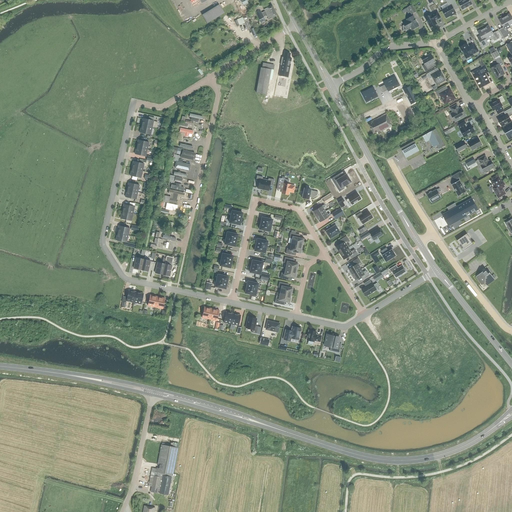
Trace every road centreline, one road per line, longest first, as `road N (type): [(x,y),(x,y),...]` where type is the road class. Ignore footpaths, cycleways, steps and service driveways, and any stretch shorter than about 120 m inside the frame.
road 1 (residential): [(209,78),(162,106),(133,102),(103,242),(127,279),(231,303)]
road 2 (primary): [(273,428),(404,461),(460,448),(495,426)]
road 3 (residential): [(326,254),(299,210),(256,201),(231,303)]
road 4 (tertiary): [(419,244),(330,85)]
road 5 (unclassified): [(183,251),(217,96),(209,78)]
road 6 (primary): [(152,395),(273,428)]
road 7 (primary): [(273,428),(154,389)]
road 8 (tertiary): [(511,364),(436,270)]
